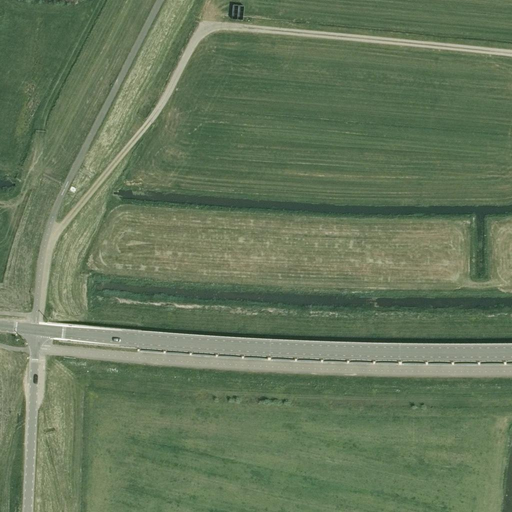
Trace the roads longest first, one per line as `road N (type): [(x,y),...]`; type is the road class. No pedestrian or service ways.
road 1 (tertiary): [(511,354),(306,351),(37,331)]
road 2 (track): [(72,511),(34,364),(0,454)]
road 3 (tertiary): [(27,511),(37,331)]
